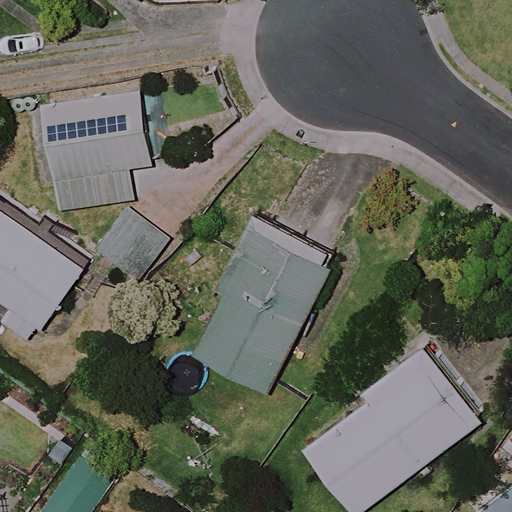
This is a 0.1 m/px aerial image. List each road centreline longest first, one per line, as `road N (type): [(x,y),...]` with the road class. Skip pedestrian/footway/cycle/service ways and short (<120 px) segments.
road 1 (unknown): [(341,39),(175,58),(44,90),(0,90)]
road 2 (residential): [(511,162),(341,39)]
